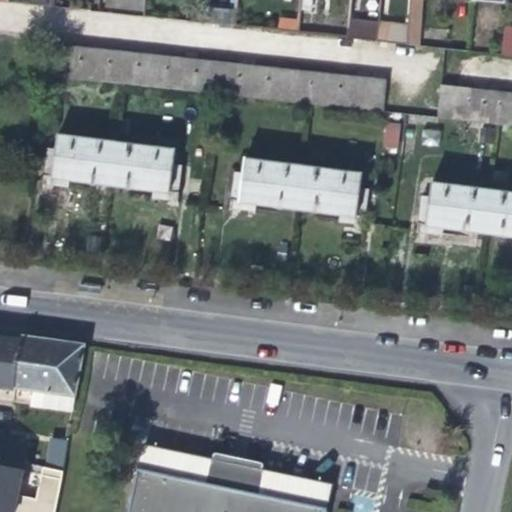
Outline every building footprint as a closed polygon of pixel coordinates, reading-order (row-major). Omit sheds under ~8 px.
[(67,0),(66,9),(76,10),(77,0),(67,0)] [(102,0),(101,13),(142,17),(143,0),(102,0)] [(194,0),(193,22),(201,23),(203,8),(204,1),(198,0),(194,0)] [(309,0),(298,0),(298,13),(308,14),(309,0)] [(410,0),(409,25),(407,46),(418,47),(421,0),(410,0)] [(216,9),(203,8),(201,23),(215,25),(216,9)] [(234,11),(216,9),(215,25),(232,27),(234,11)] [(281,32),(296,34),(297,21),(282,19),(281,32)] [(375,21),(373,33),(372,42),(386,43),(388,24),(375,21)] [(388,24),(386,43),(398,45),(407,46),(409,25),(388,24)] [(511,57),(511,29),(503,28),(502,41),(500,56),(511,57)] [(346,39),(372,42),(373,33),(347,30),(346,39)] [(65,77),(69,46),(53,45),(49,76),(65,77)] [(79,79),(82,48),(69,46),(65,77),(79,79)] [(94,80),(98,49),(82,48),(79,79),(94,80)] [(106,82),(111,51),(98,49),(94,80),(106,82)] [(122,83),(126,52),(111,51),(106,82),(122,83)] [(137,85),(141,54),(126,52),(122,83),(137,85)] [(152,87),(155,56),(141,54),(137,85),(152,87)] [(165,88),(168,57),(155,56),(152,87),(165,88)] [(180,90),(183,59),(168,57),(165,88),(180,90)] [(194,91),(198,60),(183,59),(180,90),(194,91)] [(208,92),(211,62),(198,60),(194,91),(208,92)] [(222,94),(226,63),(211,62),(208,92),(222,94)] [(241,65),(226,63),(222,94),(237,95),(241,65)] [(252,97),(255,66),(241,65),(237,95),(252,97)] [(269,68),(255,66),(252,97),(265,99),(269,68)] [(280,100),(284,70),(269,68),(265,99),(280,100)] [(295,102),(298,71),(284,70),(280,100),(295,102)] [(310,104),(313,73),(298,71),(295,102),(310,104)] [(323,105),(327,74),(313,73),(310,104),(323,105)] [(338,107),(342,76),(327,74),(323,105),(338,107)] [(352,108),(356,77),(342,76),(338,107),(352,108)] [(367,109),(371,79),(356,77),(352,108),(367,109)] [(385,80),(371,79),(367,109),(383,111),(385,80)] [(453,119),(457,88),(441,86),(438,117),(453,119)] [(467,121),(471,90),(457,88),(453,119),(467,121)] [(480,122),(484,91),(471,90),(467,121),(480,122)] [(495,123),(499,93),(484,91),(480,122),(495,123)] [(509,125),(511,100),(511,94),(499,93),(495,123),(509,125)] [(382,146),(397,148),(400,123),(385,121),(382,146)] [(94,182),(110,184),(115,143),(57,136),(56,150),(47,149),(43,182),(66,186),(67,184),(80,186),(93,187),(94,182)] [(174,151),(115,143),(110,184),(125,187),(124,191),(141,194),(151,195),(151,197),(176,201),(180,166),(172,165),(174,151)] [(280,206),(297,209),(303,167),(244,160),(242,174),(234,173),(230,208),(254,210),(255,209),(266,210),(279,212),(280,206)] [(361,175),(303,167),(297,209),(313,211),(313,216),(325,217),(340,219),(339,222),(365,225),(370,190),(360,189),(361,175)] [(470,231),(485,233),(491,191),(432,184),(429,198),(421,197),(417,232),(440,234),(441,232),(446,233),(469,236),(470,231)] [(511,194),(491,191),(485,233),(500,235),(500,240),(511,241),(511,194)] [(9,339),(0,337),(0,386),(11,388),(35,392),(80,398),(91,346),(42,339),(21,336),(18,340),(9,339)] [(50,437),(45,462),(63,465),(68,440),(50,437)] [(256,494),(328,509),(333,487),(241,467),(141,446),(137,468),(209,484),(210,478),(215,476),(253,484),(257,488),(256,494)] [(28,496),(19,494),(14,511),(53,511),(63,471),(36,464),(28,496)] [(11,511),(20,472),(0,468),(0,511),(11,511)] [(327,511),(328,509),(256,494),(257,488),(253,484),(215,476),(210,478),(209,484),(137,468),(129,503),(127,511),(327,511)]
